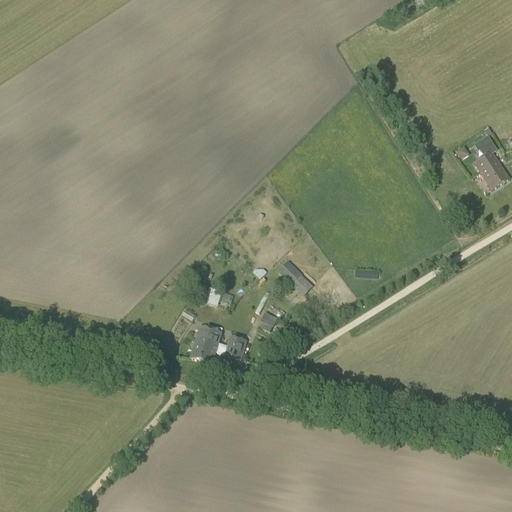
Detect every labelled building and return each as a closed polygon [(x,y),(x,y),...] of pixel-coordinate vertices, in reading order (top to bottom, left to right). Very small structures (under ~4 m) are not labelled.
[(492,136),(488,130),(484,133),(486,136),(487,136),(489,139),(492,136)] [(484,159),(473,165),(492,193),(509,182),(493,156),(497,153),(488,139),(474,148),(478,154),(480,153),(484,159)] [(469,157),(464,149),(455,154),(461,163),(469,157)] [(303,298),(310,290),(299,280),(302,277),(288,264),(278,274),(292,287),(303,298)] [(211,294),(208,305),(214,307),(217,295),(211,294)] [(265,316),(260,325),(273,331),(277,322),(265,316)] [(200,329),(190,361),(211,367),(215,355),(240,363),(246,343),(230,339),(227,348),(218,346),(221,336),(200,329)]
